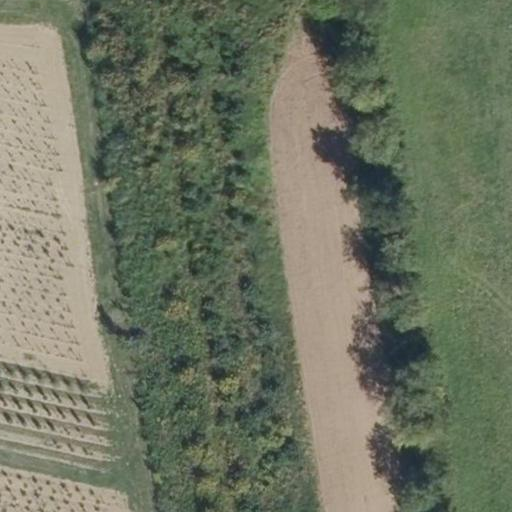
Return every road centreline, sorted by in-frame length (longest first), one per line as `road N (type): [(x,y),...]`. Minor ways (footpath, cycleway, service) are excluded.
road 1 (track): [(151,0),(230,511)]
road 2 (track): [(0,450),(134,481)]
